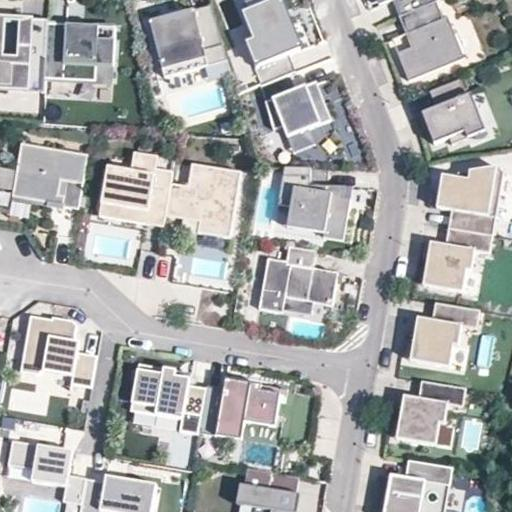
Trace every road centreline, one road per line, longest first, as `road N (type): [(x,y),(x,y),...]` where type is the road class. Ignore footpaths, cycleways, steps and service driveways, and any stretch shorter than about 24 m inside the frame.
road 1 (residential): [(365,369),(135,330),(89,288),(0,275)]
road 2 (residential): [(365,369),(388,244),(393,161),(331,0)]
road 3 (residential): [(365,369),(340,511)]
